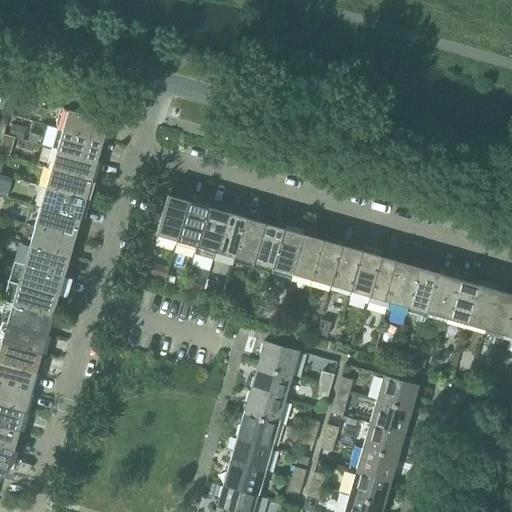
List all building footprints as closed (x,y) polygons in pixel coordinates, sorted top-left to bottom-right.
[(21,98),(19,109),(28,111),(31,100),(21,98)] [(68,108),(62,129),(102,141),(108,120),(68,108)] [(13,124),(10,135),(23,139),(26,128),(13,124)] [(62,129),(56,149),(97,160),(102,141),(62,129)] [(4,134),(0,146),(0,152),(10,156),(15,137),(4,134)] [(56,149),(51,168),(91,180),(97,160),(56,149)] [(51,168),(45,187),(86,199),(91,180),(51,168)] [(0,194),(7,196),(12,179),(0,175),(0,194)] [(45,187),(40,206),(80,218),(86,199),(45,187)] [(156,234),(177,240),(189,200),(168,194),(156,234)] [(177,240),(197,245),(208,205),(189,200),(177,240)] [(214,258),(216,251),(227,211),(208,205),(197,245),(195,252),(214,258)] [(40,206),(34,226),(75,237),(80,218),(40,206)] [(216,251),(235,257),(246,216),(227,211),(216,251)] [(235,257),(254,262),(266,222),(246,216),(235,257)] [(254,262),(273,268),(285,227),(266,222),(254,262)] [(34,226),(29,245),(69,256),(75,237),(34,226)] [(273,268),(293,273),(304,233),(285,227),(273,268)] [(293,273),(312,279),(323,239),(304,233),(293,273)] [(312,279),(331,284),(343,244),(323,239),(312,279)] [(331,284),(350,290),(362,250),(343,244),(331,284)] [(29,245),(23,264),(64,276),(69,256),(29,245)] [(350,290),(370,295),(381,255),(362,250),(350,290)] [(370,295),(389,301),(400,261),(381,255),(370,295)] [(14,261),(9,281),(58,295),(64,276),(23,264),(14,261)] [(406,314),(408,306),(419,266),(400,261),(389,301),(387,308),(406,314)] [(152,265),(148,278),(165,283),(168,269),(152,265)] [(408,306),(427,312),(439,272),(419,266),(408,306)] [(427,312),(446,317),(458,277),(439,272),(427,312)] [(446,317),(466,323),(477,283),(458,277),(446,317)] [(3,300),(12,303),(53,314),(58,295),(9,281),(3,300)] [(208,282),(204,294),(222,299),(225,287),(208,282)] [(466,323),(485,328),(496,288),(477,283),(466,323)] [(485,328),(504,334),(511,306),(511,292),(496,288),(485,328)] [(12,303),(7,322),(47,333),(53,314),(12,303)] [(318,333),(327,336),(331,323),(322,320),(318,333)] [(7,322),(1,341),(42,353),(47,333),(7,322)] [(305,324),(299,323),(296,333),(302,335),(305,324)] [(264,340),(257,365),(292,375),(299,350),(264,340)] [(1,341),(0,345),(0,361),(36,372),(42,353),(1,341)] [(409,342),(407,350),(415,352),(417,345),(409,342)] [(383,355),(385,352),(383,349),(380,347),(377,348),(376,352),(377,355),(380,356),(383,355)] [(423,369),(426,360),(415,357),(413,365),(423,369)] [(0,361),(0,382),(31,391),(36,372),(0,361)] [(257,365),(250,389),(285,399),(292,375),(257,365)] [(322,371),(319,383),(330,386),(334,374),(322,371)] [(383,375),(376,399),(411,409),(418,385),(383,375)] [(341,377),(338,388),(349,392),(353,380),(341,377)] [(0,382),(0,403),(25,410),(31,391),(0,382)] [(330,386),(319,383),(316,395),(327,398),(330,386)] [(349,392),(338,388),(331,412),(342,416),(349,392)] [(250,389),(243,413),(278,423),(285,399),(250,389)] [(376,399),(369,423),(404,433),(411,409),(376,399)] [(0,423),(20,430),(25,410),(0,403),(0,423)] [(243,413),(237,437),(271,447),(278,423),(243,413)] [(309,419),(305,431),(317,434),(320,422),(309,419)] [(0,423),(0,444),(14,449),(20,430),(0,423)] [(369,423),(363,447),(397,457),(404,433),(369,423)] [(328,424),(324,436),(336,440),(339,427),(328,424)] [(317,434),(305,431),(302,442),(313,446),(317,434)] [(336,440),(324,436),(321,448),(332,451),(336,440)] [(237,437),(230,460),(264,470),(271,447),(237,437)] [(14,449),(0,444),(0,467),(8,470),(14,449)] [(363,447),(356,471),(390,481),(397,457),(363,447)] [(230,460),(223,484),(258,494),(264,470),(230,460)] [(295,466),(292,478),(303,481),(306,469),(295,466)] [(314,471),(311,484),(322,487),(325,475),(314,471)] [(356,471),(349,495),(384,505),(390,481),(356,471)] [(303,481),(292,478),(288,490),(300,493),(303,481)] [(223,484),(216,508),(229,511),(252,511),(258,494),(223,484)] [(322,487),(311,484),(307,495),(319,499),(322,487)] [(349,495),(343,511),(381,511),(384,505),(349,495)]
